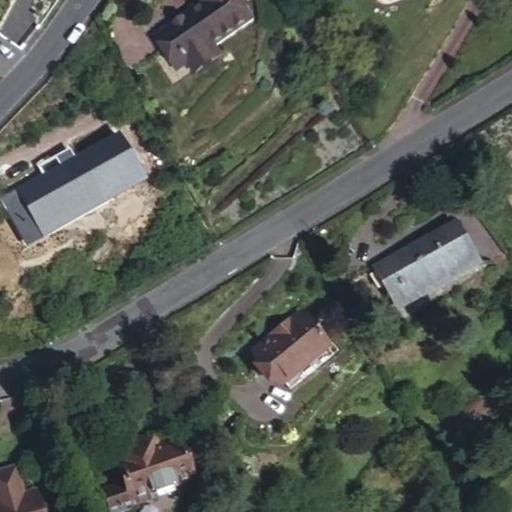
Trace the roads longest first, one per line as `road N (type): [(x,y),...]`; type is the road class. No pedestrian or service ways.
road 1 (unclassified): [(0,379),(51,363),(106,332),(511,84)]
road 2 (residential): [(0,106),(84,0)]
